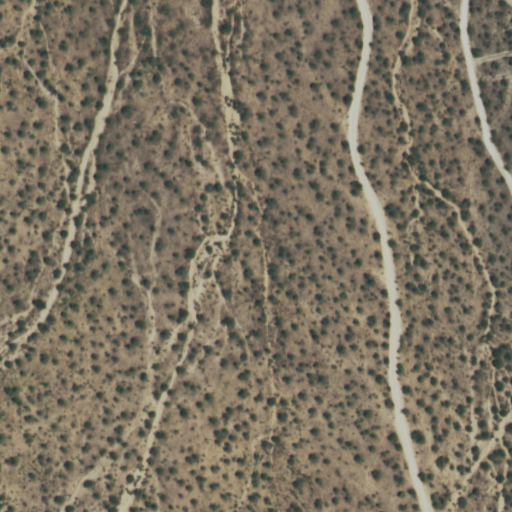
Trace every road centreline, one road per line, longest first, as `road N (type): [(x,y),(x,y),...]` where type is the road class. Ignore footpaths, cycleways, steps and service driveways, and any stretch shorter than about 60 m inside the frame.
road 1 (track): [(361,0),(368,33),(350,134),(388,265),(397,406),(425,511)]
road 2 (track): [(511,189),(470,82),(466,0)]
